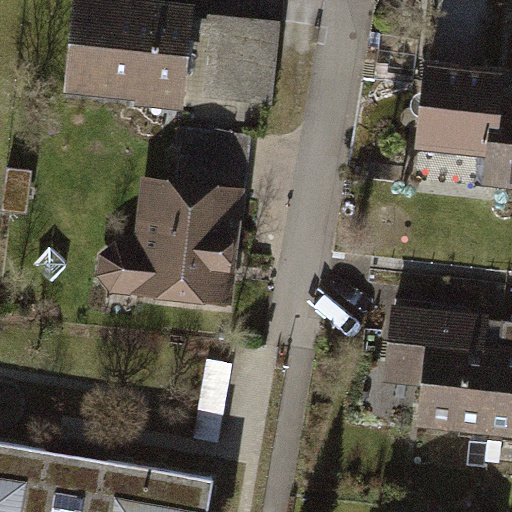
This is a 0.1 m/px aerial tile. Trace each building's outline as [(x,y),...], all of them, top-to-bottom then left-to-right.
[(139,0),(77,0),(69,84),(183,95),(182,106),(197,108),(195,127),(243,132),(266,134),(277,24),(214,18),(214,20),(191,18),(192,10),(139,5),(139,0)] [(491,207),(511,209),(511,89),(435,81),(426,171),(494,178),(491,207)] [(243,132),(195,127),(182,126),(177,186),(236,192),(243,132)] [(177,186),(152,183),(144,253),(120,250),(110,258),(108,273),(117,283),(140,285),(140,288),(225,297),(236,192),(177,186)] [(424,442),(498,450),(507,364),(489,363),(493,329),(399,320),(390,402),(428,406),(424,442)] [(511,340),(509,340),(507,364),(498,450),(511,451),(511,340)] [(235,362),(210,358),(196,438),(221,442),(235,362)] [(208,511),(214,477),(0,440),(0,511),(208,511)]
